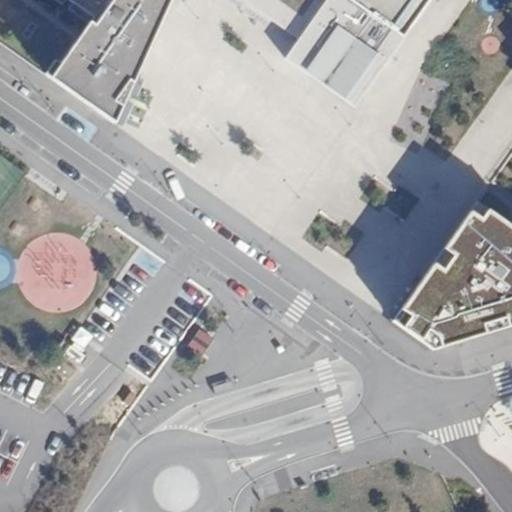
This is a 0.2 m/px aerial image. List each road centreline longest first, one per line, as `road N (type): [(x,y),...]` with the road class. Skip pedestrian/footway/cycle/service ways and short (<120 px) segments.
road 1 (residential): [(412,408),(372,361),(0,98)]
road 2 (residential): [(412,408),(272,452)]
road 3 (residential): [(511,506),(465,448),(446,398)]
